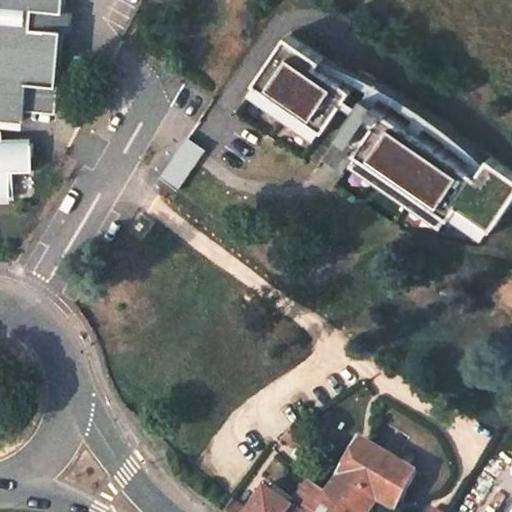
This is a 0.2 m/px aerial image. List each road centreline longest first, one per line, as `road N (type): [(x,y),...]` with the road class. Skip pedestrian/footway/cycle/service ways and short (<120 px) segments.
road 1 (residential): [(25,311),(167,73)]
road 2 (primary): [(165,511),(69,387)]
